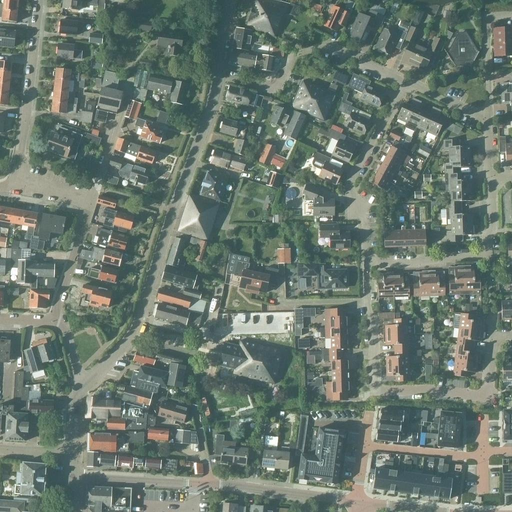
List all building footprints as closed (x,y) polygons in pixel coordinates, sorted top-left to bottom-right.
[(17,12),(18,1),(9,0),(3,0),(3,5),(0,4),(0,10),(2,11),(2,10),(17,12)] [(62,8),(62,9),(78,11),(79,2),(87,3),(87,0),(62,0),(62,2),(61,1),(60,2),(60,7),(61,8),(62,8)] [(274,37),(284,9),(258,0),(256,8),(253,7),(245,27),(274,37)] [(344,8),(345,9),(344,12),(333,7),(324,26),(336,32),(340,22),(345,25),(351,11),(355,3),(347,0),(344,8)] [(289,3),(286,13),(295,16),(299,6),(289,3)] [(15,23),(17,12),(2,10),(2,11),(1,21),(15,23)] [(423,13),(417,10),(412,22),(418,25),(423,13)] [(376,34),(383,17),(370,11),(367,18),(359,14),(349,37),(363,44),(369,30),(376,34)] [(82,31),(83,24),(77,23),(77,22),(61,20),(59,34),(75,36),(76,30),(82,31)] [(137,29),(149,31),(150,23),(138,22),(137,29)] [(413,66),(421,48),(413,44),(418,31),(411,28),(405,40),(410,43),(402,61),(404,62),(403,64),(409,66),(410,65),(413,66)] [(159,46),(166,47),(165,55),(179,57),(180,48),(182,34),(161,31),(161,30),(154,29),(153,34),(160,35),(159,46)] [(251,32),(235,29),(233,39),(234,39),(233,48),(248,50),(253,51),(253,50),(282,59),(284,54),(262,47),(264,36),(251,34),(251,32)] [(511,29),(495,29),(495,56),(511,55),(511,29)] [(0,46),(13,47),(14,32),(0,30),(0,46)] [(401,46),(407,34),(400,31),(397,36),(384,30),(375,49),(389,55),(394,44),(401,46)] [(102,44),(102,35),(90,34),(89,43),(102,44)] [(481,49),(480,49),(477,54),(465,34),(458,34),(447,55),(444,49),(444,50),(451,62),(452,62),(455,67),(471,66),(473,61),(474,62),(481,49)] [(429,51),(421,48),(413,66),(415,67),(415,69),(421,72),(422,70),(424,71),(432,52),(437,55),(442,42),(435,38),(429,51)] [(80,60),(81,52),(72,51),(73,46),(58,45),(56,58),(80,60)] [(274,59),(256,55),(231,50),(228,64),(241,67),(241,71),(258,75),(258,70),(272,72),(274,59)] [(102,69),(102,61),(91,60),(90,68),(102,69)] [(0,72),(10,74),(11,63),(0,61),(0,72)] [(55,76),(54,79),(78,82),(78,77),(79,75),(73,75),(73,74),(69,73),(69,70),(55,69),(55,72),(53,72),(53,76),(55,76)] [(150,73),(137,70),(133,87),(146,90),(150,73)] [(0,83),(9,84),(10,74),(0,72),(0,83)] [(115,91),(119,76),(105,73),(102,87),(115,91)] [(368,88),(370,82),(353,74),(347,87),(363,94),(360,100),(378,108),(384,95),(368,88)] [(174,82),(171,82),(172,81),(150,76),(148,83),(146,89),(166,94),(164,101),(182,105),(187,84),(174,81),(174,82)] [(84,78),(78,77),(78,82),(54,79),(53,91),(72,93),(72,87),(77,88),(83,88),(84,78)] [(290,107),(321,120),(323,122),(335,95),(302,80),(290,107)] [(0,94),(8,95),(9,84),(0,83),(0,94)] [(511,83),(500,84),(501,94),(511,94),(511,83)] [(253,106),(256,96),(249,94),(250,93),(230,87),(226,100),(245,105),(246,105),(253,106)] [(115,110),(116,111),(120,94),(101,89),(94,119),(104,122),(106,112),(115,114),(115,110)] [(71,99),(72,93),(53,91),(52,103),(76,105),(76,99),(71,99)] [(511,94),(501,94),(501,105),(510,105),(510,115),(511,114),(511,94)] [(406,124),(417,101),(413,99),(409,106),(403,104),(396,119),(406,124)] [(351,101),(350,105),(371,114),(373,110),(351,101)] [(414,133),(416,128),(423,113),(418,110),(421,102),(417,101),(406,124),(404,128),(414,133)] [(92,112),(93,104),(81,102),(80,111),(92,112)] [(139,105),(133,102),(127,118),(134,120),(139,105)] [(75,115),(76,105),(52,103),(51,113),(65,114),(75,115)] [(369,122),(365,120),(357,117),(359,111),(349,106),(346,112),(351,114),(345,127),(363,135),(369,122)] [(295,141),(304,120),(306,117),(293,112),(292,114),(276,107),(270,122),(281,127),(282,127),(285,128),(282,135),(295,141)] [(426,133),(437,109),(432,108),(429,115),(423,113),(416,128),(426,133)] [(441,111),(437,109),(426,133),(436,137),(443,122),(437,119),(441,111)] [(91,124),(91,120),(92,114),(80,113),(79,122),(91,124)] [(136,119),(136,120),(134,127),(142,129),(139,138),(158,144),(161,135),(160,134),(162,130),(150,126),(151,124),(136,119)] [(238,124),(223,120),(220,132),(234,136),(233,139),(239,140),(244,142),(243,138),(246,127),(237,125),(238,124)] [(339,126),(333,123),(329,129),(336,132),(339,126)] [(73,161),(82,136),(55,126),(52,133),(51,134),(45,151),(66,159),(67,158),(73,161)] [(345,137),(331,131),(327,129),(326,131),(320,129),(317,134),(324,137),(325,136),(328,137),(327,138),(338,143),(332,156),(348,163),(355,148),(343,143),(345,137)] [(399,141),(402,135),(391,131),(389,137),(399,141)] [(101,139),(87,134),(85,141),(99,146),(101,139)] [(155,153),(129,143),(129,142),(118,138),(114,150),(125,154),(127,149),(137,153),(135,159),(151,164),(155,153)] [(244,157),(248,143),(244,142),(239,140),(235,154),(244,157)] [(449,152),(449,158),(470,157),(469,147),(456,147),(456,140),(443,141),(444,152),(449,152)] [(511,162),(511,144),(505,145),(505,140),(499,141),(499,153),(505,153),(505,163),(511,162)] [(416,145),(410,142),(407,150),(413,153),(416,145)] [(276,149),(266,144),(258,162),(268,167),(276,149)] [(417,152),(427,158),(431,151),(420,145),(417,152)] [(386,156),(400,164),(400,165),(405,168),(410,158),(391,147),(386,156)] [(226,169),(227,166),(242,172),(246,160),(214,150),(209,164),(226,169)] [(273,162),(282,164),(285,152),(276,150),(273,162)] [(331,160),(314,152),(311,158),(314,159),(312,163),(312,165),(313,166),(314,168),(321,171),(318,177),(336,185),(342,172),(328,165),(331,160)] [(397,171),(400,165),(400,164),(386,156),(381,166),(395,173),(395,174),(400,177),(400,176),(402,173),(397,171)] [(123,161),(112,157),(108,166),(119,170),(117,173),(120,177),(144,185),(148,172),(122,163),(123,161)] [(470,168),(470,157),(449,158),(449,164),(444,164),(445,175),(457,175),(457,168),(470,168)] [(296,170),(287,166),(284,173),(293,177),(296,170)] [(392,180),(395,174),(395,173),(381,166),(376,175),(391,182),(390,183),(395,186),(397,182),(392,180)] [(275,188),(279,175),(270,172),(266,185),(275,188)] [(215,204),(188,195),(177,232),(208,242),(219,205),(217,204),(218,202),(220,202),(227,179),(207,173),(199,196),(216,201),(215,204)] [(457,175),(445,175),(445,186),(450,186),(450,192),(471,191),(471,181),(461,181),(461,174),(457,175)] [(387,189),(390,183),(391,182),(376,175),(371,184),(386,191),(385,192),(390,195),(392,191),(387,189)] [(318,190),(306,185),(304,191),(304,202),(312,202),(312,216),(333,216),(333,201),(316,201),(316,196),(318,190)] [(471,202),(471,191),(450,192),(450,198),(445,198),(445,209),(458,208),(458,202),(471,202)] [(116,201),(98,196),(96,204),(113,209),(116,201)] [(0,207),(0,228),(8,230),(8,228),(11,210),(6,209),(6,206),(1,206),(0,207)] [(417,206),(418,216),(427,216),(426,206),(417,206)] [(459,215),(458,208),(445,209),(446,226),(451,226),(472,225),(471,215),(459,215)] [(14,224),(21,225),(24,212),(23,212),(23,209),(18,209),(17,211),(11,210),(8,228),(14,229),(14,224)] [(112,225),(119,227),(118,231),(125,233),(126,229),(129,230),(130,228),(131,229),(133,224),(131,223),(133,217),(116,212),(103,209),(101,217),(114,221),(112,225)] [(25,212),(24,212),(21,225),(28,227),(26,239),(30,240),(31,238),(32,238),(34,228),(36,214),(31,213),(31,211),(26,210),(25,212)] [(42,215),(38,239),(39,239),(47,241),(49,232),(61,234),(64,219),(42,215)] [(415,247),(414,231),(415,231),(415,225),(411,226),(411,231),(405,231),(404,231),(405,247),(415,247)] [(421,230),(415,231),(414,231),(415,247),(425,247),(424,230),(425,230),(425,225),(421,225),(421,230)] [(472,235),(472,225),(451,226),(451,232),(446,232),(447,243),(460,243),(459,236),(472,235)] [(330,250),(348,250),(348,234),(333,234),(333,226),(319,226),(320,236),(329,236),(330,250)] [(394,248),(394,231),(395,231),(395,226),(391,226),(391,231),(383,232),(384,248),(394,248)] [(405,247),(404,231),(405,231),(405,226),(401,226),(401,231),(395,231),(394,231),(394,248),(405,247)] [(107,247),(108,246),(124,250),(124,248),(126,248),(126,245),(126,243),(127,237),(112,233),(112,232),(97,228),(95,237),(98,238),(96,244),(107,247)] [(37,239),(32,238),(31,238),(30,240),(29,249),(35,250),(37,239)] [(212,245),(200,241),(191,238),(189,243),(192,244),(191,245),(198,247),(194,260),(206,264),(212,245)] [(185,242),(174,239),(166,265),(182,270),(188,251),(183,249),(185,242)] [(81,252),(79,258),(91,261),(91,259),(92,259),(102,261),(102,262),(118,266),(118,265),(121,264),(121,262),(120,259),(121,254),(105,250),(104,251),(94,248),(92,254),(81,252)] [(21,250),(17,250),(11,249),(10,254),(10,269),(17,269),(17,284),(30,284),(31,263),(31,261),(21,261),(21,250)] [(251,293),(256,274),(247,272),(249,264),(237,262),(233,276),(241,278),(239,288),(246,290),(245,292),(251,293)] [(31,263),(30,284),(30,289),(36,289),(36,277),(53,277),(53,275),(55,273),(55,271),(53,269),(53,264),(31,263)] [(318,265),(303,265),(303,276),(317,276),(318,289),(324,289),(346,288),(345,271),(324,271),(324,265),(318,265)] [(464,291),(463,266),(457,267),(457,269),(454,269),(454,278),(448,278),(449,292),(464,291)] [(470,266),(463,266),(464,291),(480,291),(479,277),(473,277),(473,268),(470,268),(470,266)] [(115,278),(116,278),(118,273),(116,273),(117,271),(101,267),(100,271),(89,269),(87,277),(114,283),(115,278)] [(185,288),(182,296),(204,302),(198,300),(200,293),(191,290),(194,279),(195,275),(174,269),(173,269),(166,267),(162,280),(169,282),(169,283),(185,288)] [(264,276),(256,274),(251,293),(258,295),(258,292),(265,294),(267,284),(275,286),(278,271),(266,268),(264,276)] [(429,296),(428,274),(428,271),(422,272),(422,274),(418,274),(419,283),(413,283),(413,297),(429,296)] [(435,271),(428,271),(428,274),(429,296),(445,296),(444,282),(438,282),(438,273),(435,273),(435,271)] [(393,298),(393,275),(393,273),(386,273),(386,275),(383,275),(383,284),(377,284),(378,298),(389,298),(389,304),(394,303),(393,298)] [(402,274),(393,275),(393,298),(409,297),(409,283),(402,283),(402,274)] [(109,300),(111,293),(83,285),(81,293),(85,294),(83,302),(89,303),(88,305),(97,307),(98,305),(107,308),(107,307),(109,307),(111,300),(109,300)] [(204,302),(182,296),(160,289),(157,300),(188,309),(187,311),(195,313),(202,315),(201,314),(204,302)] [(48,301),(48,291),(29,290),(28,308),(44,309),(45,301),(48,301)] [(511,320),(511,305),(511,302),(501,302),(502,321),(511,320)] [(184,327),(188,313),(167,306),(166,307),(158,305),(155,318),(162,320),(162,321),(184,327)] [(294,309),(294,329),(302,329),(302,309),(294,309)] [(324,310),(325,324),(347,324),(347,317),(342,317),(342,309),(324,310)] [(199,325),(202,315),(195,313),(192,323),(199,325)] [(461,314),(459,329),(484,333),(484,326),(482,326),(483,323),(474,322),(475,316),(461,314)] [(383,329),(383,336),(408,335),(414,335),(413,325),(419,325),(419,319),(393,320),(394,326),(385,326),(385,329),(383,329)] [(347,338),(347,324),(325,324),(325,328),(317,328),(317,333),(325,333),(325,339),(331,339),(347,338)] [(483,339),(484,333),(459,329),(456,345),(471,347),(472,341),(480,342),(480,339),(483,339)] [(408,351),(408,350),(408,335),(383,336),(383,342),(385,342),(385,346),(394,345),(394,351),(408,351)] [(323,356),(342,355),(342,349),(348,349),(347,338),(331,339),(331,350),(321,350),(321,352),(321,356),(323,356)] [(42,363),(55,359),(50,343),(47,344),(46,339),(31,343),(32,348),(24,350),(30,374),(44,369),(42,363)] [(299,349),(308,349),(308,339),(298,339),(299,349)] [(0,360),(8,361),(10,341),(0,340),(0,360)] [(222,356),(219,367),(233,370),(232,376),(274,385),(278,368),(282,351),(239,342),(238,347),(225,344),(222,356)] [(470,353),(471,347),(456,345),(454,361),(477,364),(479,354),(470,353)] [(170,365),(168,374),(183,378),(185,367),(181,366),(182,360),(138,349),(133,361),(152,366),(155,361),(170,365)] [(420,350),(408,350),(408,351),(394,351),(395,357),(386,357),(386,367),(409,367),(408,357),(420,356),(420,350)] [(342,361),(342,355),(323,356),(321,356),(321,360),(323,360),(323,361),(331,361),(332,372),(348,371),(348,360),(342,361)] [(321,360),(321,356),(306,356),(306,365),(314,364),(314,360),(321,360)] [(476,373),(477,364),(454,361),(452,376),(467,378),(467,372),(476,373)] [(511,380),(511,362),(502,363),(502,381),(511,380)] [(197,365),(189,363),(188,370),(196,372),(197,365)] [(183,378),(168,374),(140,367),(139,371),(134,370),(130,386),(140,389),(139,390),(157,394),(158,387),(166,389),(167,386),(181,388),(183,378)] [(409,382),(409,367),(386,367),(386,377),(395,376),(395,383),(409,382)] [(349,382),(348,371),(332,372),(328,372),(328,376),(332,376),(332,381),(332,382),(349,382)] [(20,411),(29,411),(29,401),(28,401),(28,389),(29,389),(29,393),(33,393),(33,386),(22,385),(23,372),(15,372),(13,404),(20,405),(20,411)] [(349,393),(349,382),(332,382),(332,381),(324,381),(325,400),(341,399),(341,393),(349,393)] [(88,398),(86,419),(96,419),(96,422),(107,422),(106,430),(124,430),(124,429),(130,429),(145,430),(145,425),(154,426),(155,418),(152,418),(153,416),(147,415),(148,410),(152,394),(125,387),(121,399),(116,398),(116,400),(88,398)] [(167,399),(160,397),(159,402),(161,402),(157,416),(183,424),(187,410),(191,411),(189,405),(184,403),(183,407),(179,406),(179,405),(170,402),(170,403),(166,402),(167,399)] [(52,401),(29,401),(29,411),(29,415),(36,415),(36,413),(52,413),(52,401)] [(0,434),(0,431),(5,432),(7,413),(13,414),(13,406),(12,406),(1,406),(0,405),(0,434)] [(380,409),(379,420),(402,422),(403,412),(380,409)] [(511,410),(503,411),(503,420),(511,420),(511,410)] [(433,418),(433,423),(439,424),(459,426),(460,414),(440,412),(439,419),(433,418)] [(5,432),(4,440),(25,442),(26,432),(27,432),(27,424),(26,424),(27,415),(13,414),(7,413),(5,432)] [(378,420),(377,429),(406,432),(407,429),(400,428),(400,423),(401,423),(402,424),(402,422),(379,420),(378,420)] [(511,420),(503,420),(503,431),(511,430),(511,420)] [(439,424),(438,435),(458,437),(459,426),(439,424)] [(342,440),(343,431),(319,427),(315,456),(301,454),(298,478),(307,480),(307,479),(326,482),(336,484),(336,483),(338,469),(339,460),(342,440)] [(167,441),(168,430),(148,428),(147,439),(167,441)] [(377,429),(376,440),(398,443),(399,436),(406,437),(406,432),(377,429)] [(190,431),(175,430),(174,444),(189,445),(190,431)] [(511,430),(503,431),(503,440),(511,439),(511,430)] [(89,452),(108,452),(128,452),(128,443),(143,443),(143,433),(127,433),(127,434),(109,434),(90,434),(89,452)] [(274,469),(276,452),(271,451),(272,446),(264,445),(265,436),(257,435),(256,450),(264,451),(262,467),(274,469)] [(438,435),(437,446),(456,448),(458,437),(438,435)] [(233,465),(234,448),(235,442),(223,441),(224,437),(217,436),(215,455),(221,456),(220,463),(233,465)] [(281,452),(276,452),(274,469),(287,470),(289,457),(295,457),(296,443),(290,442),(289,448),(282,447),(281,452)] [(241,449),(234,448),(233,465),(246,466),(246,458),(252,459),(254,445),(241,444),(241,449)] [(114,466),(114,455),(100,454),(88,453),(87,467),(98,468),(98,465),(114,466)] [(141,465),(142,459),(142,458),(119,456),(117,467),(132,468),(133,464),(141,465)] [(160,469),(160,460),(142,459),(141,465),(141,467),(145,467),(145,468),(160,469)] [(160,460),(160,469),(160,470),(160,469),(163,470),(163,471),(175,472),(176,462),(160,460)] [(397,472),(395,492),(406,494),(409,473),(411,461),(406,461),(404,473),(397,472)] [(44,484),(45,484),(46,477),(45,477),(45,464),(22,462),(20,486),(15,485),(14,494),(19,494),(19,495),(43,497),(44,484)] [(374,469),(372,489),(384,491),(388,462),(384,462),(383,470),(374,469)] [(388,462),(384,491),(395,492),(397,472),(391,471),(392,463),(388,462)] [(431,477),(428,497),(438,498),(442,472),(442,467),(438,466),(436,477),(431,477)] [(442,472),(438,498),(449,499),(450,493),(454,493),(455,480),(446,479),(447,473),(442,472)] [(409,473),(406,494),(418,495),(421,475),(409,473)] [(511,474),(502,474),(502,492),(511,492),(511,500),(511,501),(511,500),(511,474)] [(421,475),(418,495),(428,497),(431,477),(421,475)] [(124,510),(124,509),(125,508),(124,508),(124,503),(125,503),(125,501),(124,501),(125,496),(125,495),(125,490),(125,489),(124,489),(111,488),(86,487),(85,507),(89,507),(89,508),(124,510)] [(25,511),(26,509),(23,509),(24,503),(0,500),(0,511),(25,511)]
